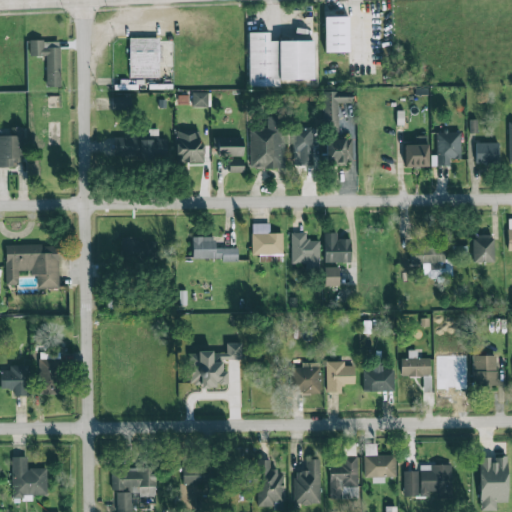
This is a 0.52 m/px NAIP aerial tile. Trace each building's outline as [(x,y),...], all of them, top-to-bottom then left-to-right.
[(349,49),(326,49),(325,18),(348,18),(349,49)] [(267,41),(313,40),(313,78),(278,79),(279,85),(249,85),(248,33),(267,33),(267,41)] [(159,78),(129,78),(128,38),(158,37),(159,78)] [(60,88),(45,89),(45,56),(31,56),(30,42),(59,41),(60,88)] [(353,103),(353,90),(321,92),(323,131),(338,130),(337,104),(353,103)] [(208,92),(191,92),(191,107),(208,106),(208,92)] [(111,96),(112,110),(131,109),(131,96),(111,96)] [(284,167),(283,116),(266,116),(267,129),(249,129),(250,168),(284,167)] [(0,135),(0,166),(23,166),(23,127),(11,127),(12,135),(0,135)] [(312,128),(293,128),(294,152),(299,152),(299,165),(312,165),(312,128)] [(204,162),(203,144),(199,144),(199,130),(175,131),(176,163),(204,162)] [(460,159),(460,132),(436,132),(436,166),(450,166),(449,159),(460,159)] [(404,167),(428,167),(427,136),(411,137),(412,144),(403,144),(404,167)] [(242,137),(214,138),(214,156),(243,156),(242,137)] [(322,147),(322,162),(352,161),(352,139),(325,139),(325,147),(322,147)] [(499,143),(475,142),(475,164),(498,164),(499,143)] [(229,172),(243,172),(243,157),(229,157),(229,172)] [(269,224),(252,223),(251,254),(282,254),(283,233),(269,233),(269,224)] [(319,240),(306,239),(306,233),(291,232),(290,263),(306,264),(306,269),(318,269),(319,240)] [(351,262),(351,239),(336,239),(336,233),(324,233),(324,262),(351,262)] [(472,235),(473,263),(493,262),(493,235),(472,235)] [(192,260),(237,259),(237,248),(214,248),(214,236),(192,237),(192,260)] [(120,255),(144,255),(144,237),(120,238),(120,255)] [(59,288),(58,244),(5,245),(6,285),(18,284),(18,272),(37,272),(37,288),(59,288)] [(409,246),(410,266),(422,265),(423,278),(445,277),(444,245),(409,246)] [(339,285),(339,267),(325,267),(325,285),(339,285)] [(226,351),(188,352),(189,384),(199,384),(199,386),(226,386),(225,360),(242,359),(241,343),(226,343),(226,351)] [(401,358),(400,376),(430,376),(430,358),(417,358),(417,350),(408,350),(407,358),(401,358)] [(496,355),(471,356),(472,387),(497,387),(496,355)] [(39,394),(61,394),(60,359),(38,359),(39,394)] [(326,392),(341,392),(341,384),(354,384),(353,365),(344,365),(344,361),(325,362),(326,392)] [(320,392),(319,362),(301,362),(301,367),(292,367),(292,393),(320,392)] [(394,391),(393,370),(382,370),(382,362),(372,362),(372,370),(362,370),(362,391),(394,391)] [(0,371),(0,389),(13,389),(13,396),(28,396),(28,366),(9,365),(9,370),(0,370),(0,371)] [(395,477),(395,454),(376,455),(376,444),(363,444),(364,478),(372,477),(372,482),(384,482),(384,477),(395,477)] [(358,498),(357,456),(342,456),(342,462),(329,462),(330,499),(358,498)] [(47,495),(46,468),(27,468),(26,457),(11,457),(12,500),(31,500),(31,495),(47,495)] [(479,457),(479,510),(496,510),(496,502),(507,502),(507,457),(479,457)] [(283,471),(270,471),(270,460),(257,459),(256,506),(274,506),(274,501),(282,501),(283,471)] [(320,504),(319,459),(306,459),(306,471),(293,471),(294,504),(320,504)] [(403,495),(437,495),(437,498),(451,498),(451,464),(418,465),(418,471),(403,471),(403,495)] [(207,467),(183,466),(182,484),(206,485),(207,467)] [(155,496),(155,468),(111,468),(111,490),(116,490),(115,511),(131,511),(132,496),(155,496)]
